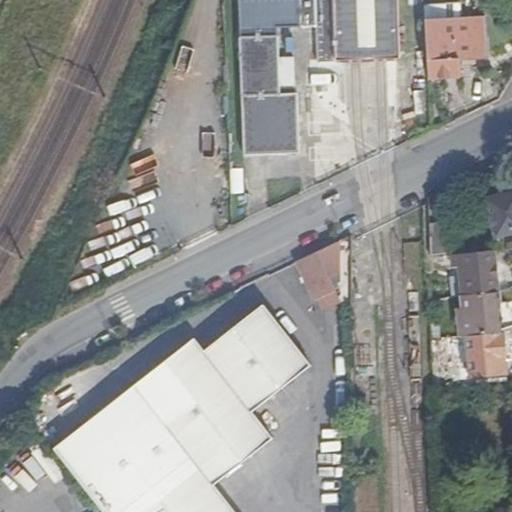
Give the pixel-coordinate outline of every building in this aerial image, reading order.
[(395,56),(392,0),(230,0),(237,154),(294,153),(292,93),(276,94),(272,28),(307,28),(309,60),(354,58),(380,57),(395,56)] [(486,22),(443,24),(446,84),(462,83),(461,63),(488,62),(486,22)] [(425,25),(429,85),(446,84),(443,24),(425,25)] [(494,239),(511,235),(511,193),(485,200),(494,239)] [(428,259),(451,257),(448,222),(427,223),(428,259)] [(342,278),(342,240),(300,261),(318,297),(322,295),(328,307),(344,299),(335,281),(342,278)] [(497,294),(495,253),(452,257),(453,264),(457,264),(459,286),(455,286),(456,298),(461,297),(497,294)] [(497,294),(461,297),(463,330),(459,330),(459,339),(501,335),(501,330),(511,326),(510,312),(506,313),(506,306),(498,306),(497,294)] [(199,356),(58,466),(94,511),(225,511),(217,502),(274,457),(253,430),(314,382),(267,322),(208,368),(199,356)] [(501,335),(459,339),(460,351),(465,351),(467,377),(504,374),(501,335)] [(478,396),(477,386),(458,387),(459,397),(478,396)]
